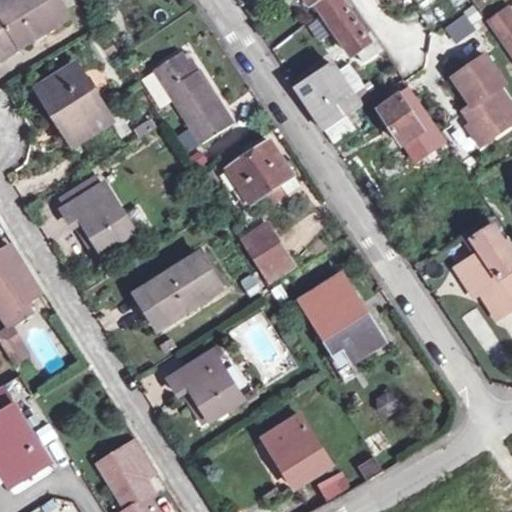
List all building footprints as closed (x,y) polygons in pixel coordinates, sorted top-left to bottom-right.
[(58,19),(46,0),(0,0),(0,16),(17,45),(58,19)] [(343,0),(316,0),(322,9),(352,54),(371,42),(343,0)] [(472,5),(443,29),(456,44),(484,20),(472,5)] [(511,7),(510,5),(489,20),(501,37),(511,28),(511,7)] [(308,26),(321,45),(333,37),(319,18),(308,26)] [(511,28),(501,37),(511,53),(511,28)] [(157,71),(204,144),(235,125),(201,72),(196,75),(183,55),(157,71)] [(511,107),(500,91),(505,88),(508,86),(488,57),(458,78),(477,106),(470,110),(478,122),(474,124),(471,126),(484,146),(511,126),(511,107)] [(45,84),(61,112),(57,114),(73,141),(108,120),(75,65),(45,84)] [(326,129),(334,123),(361,105),(334,65),(299,88),(326,129)] [(406,142),(409,140),(420,157),(447,139),(411,87),(382,106),(406,142)] [(500,91),(511,107),(511,97),(505,88),(500,91)] [(478,122),(470,110),(466,113),(474,124),(478,122)] [(334,123),(326,129),(331,137),(340,131),(334,123)] [(252,203),(258,199),(272,190),(278,200),(300,186),(272,142),(230,169),(252,203)] [(64,197),(70,207),(101,187),(95,177),(64,197)] [(80,221),(101,254),(134,233),(124,217),(104,186),(101,187),(70,207),(62,212),(71,226),(73,225),(80,221)] [(264,208),(278,200),(272,190),(258,199),(264,208)] [(136,209),(124,217),(134,233),(147,225),(136,209)] [(94,259),(101,254),(80,221),(73,225),(94,259)] [(500,319),(511,310),(511,298),(499,281),(511,272),(511,255),(488,221),(467,235),(481,255),(459,271),(477,297),(482,293),(500,319)] [(243,239),(269,280),(291,266),(265,225),(243,239)] [(0,255),(0,303),(14,325),(35,312),(29,303),(43,293),(14,247),(0,255)] [(198,252),(144,285),(167,322),(221,288),(198,252)] [(511,272),(499,281),(511,298),(511,272)] [(346,346),(355,360),(386,340),(344,276),(308,299),(328,330),(323,333),(335,352),(346,346)] [(144,285),(134,292),(157,328),(167,322),(144,285)] [(328,330),(308,299),(304,302),(323,333),(328,330)] [(12,327),(0,334),(0,338),(14,362),(29,353),(12,327)] [(346,346),(335,352),(344,367),(355,360),(346,346)] [(189,387),(210,421),(242,401),(212,353),(169,379),(178,394),(189,387)] [(43,448),(16,406),(4,387),(0,389),(0,459),(3,459),(17,483),(51,461),(43,448)] [(199,427),(210,421),(189,387),(178,394),(199,427)] [(379,398),(379,408),(388,412),(396,408),(396,398),(388,393),(379,398)] [(276,462),(281,459),(297,486),(329,466),(299,416),(262,439),(276,462)] [(389,440),(381,427),(366,436),(374,449),(389,440)] [(160,472),(140,440),(102,464),(122,495),(125,494),(132,506),(131,510),(132,511),(161,511),(153,497),(158,494),(148,479),(160,472)] [(3,459),(0,459),(0,462),(21,498),(60,475),(51,461),(17,483),(3,459)] [(388,475),(382,466),(365,476),(371,486),(388,475)] [(317,485),(327,502),(352,487),(341,470),(317,485)]
